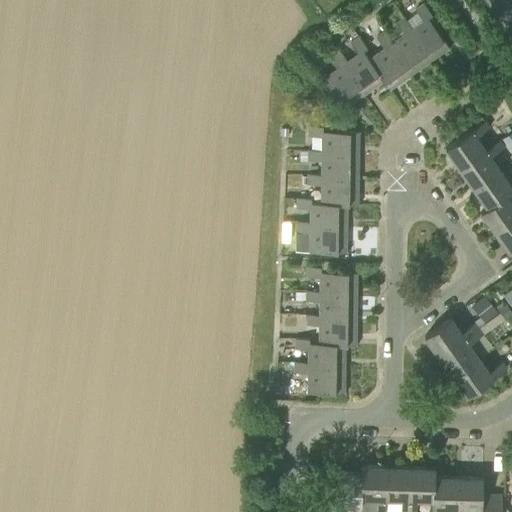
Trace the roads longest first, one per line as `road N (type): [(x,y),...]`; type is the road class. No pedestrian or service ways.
road 1 (residential): [(391,336),(468,282),(472,266),(469,244),(439,200),(401,201),(395,214)]
road 2 (residential): [(389,418),(301,415),(283,511)]
road 3 (residential): [(511,405),(477,420),(389,418)]
road 4 (residential): [(395,214),(391,336)]
